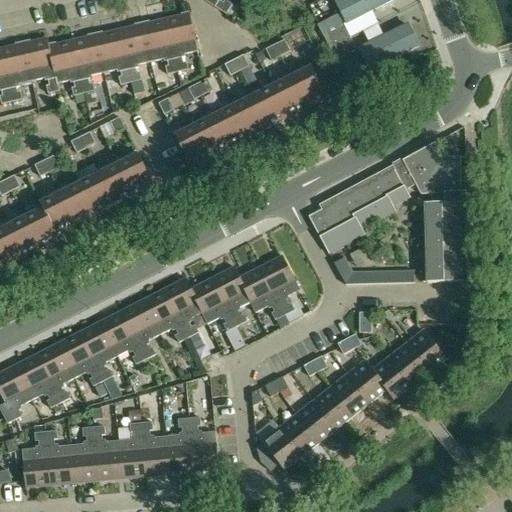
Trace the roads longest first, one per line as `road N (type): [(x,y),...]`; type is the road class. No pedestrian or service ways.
road 1 (residential): [(0,340),(284,194)]
road 2 (residential): [(248,488),(237,367),(341,299)]
road 3 (residential): [(14,511),(248,488)]
road 4 (residential): [(284,194),(448,111),(463,94),(463,68)]
road 5 (residential): [(341,299),(465,294)]
